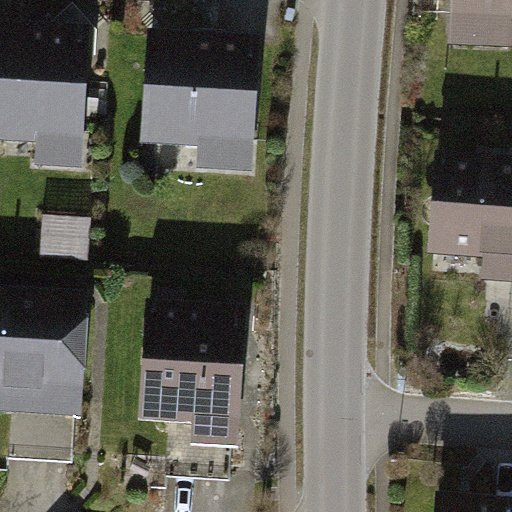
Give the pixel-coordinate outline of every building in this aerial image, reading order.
[(511,0),(453,0),(452,59),(511,60),(511,0)] [(95,158),(101,18),(0,13),(0,129),(46,131),(45,156),(95,158)] [(263,159),(269,18),(165,15),(161,130),(214,132),(213,157),(263,159)] [(511,141),(452,138),(446,242),(501,245),(499,270),(511,270),(511,141)] [(90,282),(0,277),(0,381),(6,382),(5,407),(84,411),(90,282)] [(241,439),(247,299),(143,295),(139,410),(192,412),(191,437),(241,439)] [(511,511),(511,487),(448,483),(445,511),(511,511)]
